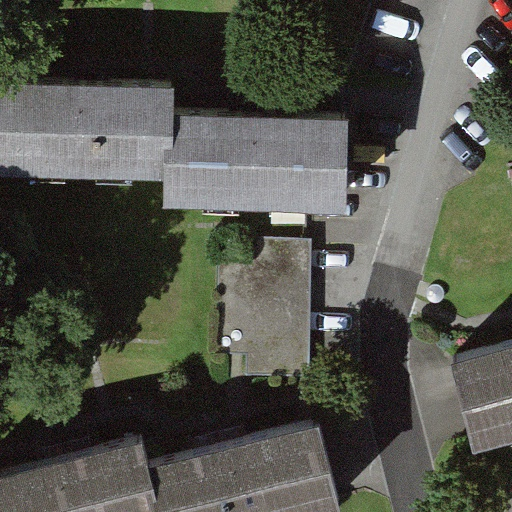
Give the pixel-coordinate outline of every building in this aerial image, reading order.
[(273,0),(262,34),(351,63),(372,0),(273,0)] [(310,200),(350,201),(352,99),(175,94),(175,69),(0,64),(0,156),(30,157),(30,173),(63,174),(63,160),(97,161),(97,173),(129,173),(130,164),(162,164),(161,193),(202,194),(202,205),(239,206),(239,197),(268,198),(268,210),(309,211),(310,200)] [(244,261),(218,261),(217,351),(249,352),(248,372),(309,373),(310,240),(244,240),(244,261)] [(511,326),(454,340),(477,437),(511,428),(511,326)] [(144,511),(159,508),(160,511),(243,511),(270,505),(271,511),(279,511),(305,506),(302,495),(338,487),(318,407),(151,448),(145,420),(0,455),(0,511),(144,511)]
